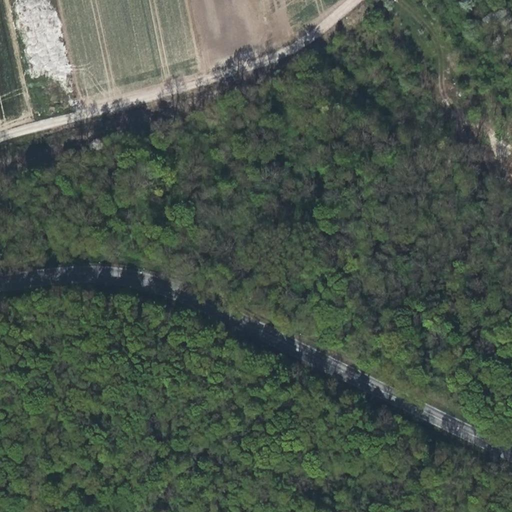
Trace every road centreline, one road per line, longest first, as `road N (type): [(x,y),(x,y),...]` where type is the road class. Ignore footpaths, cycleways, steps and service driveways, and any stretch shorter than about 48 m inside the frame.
road 1 (primary): [(0,284),(60,274),(153,284),(511,457)]
road 2 (track): [(0,137),(287,52),(355,0)]
